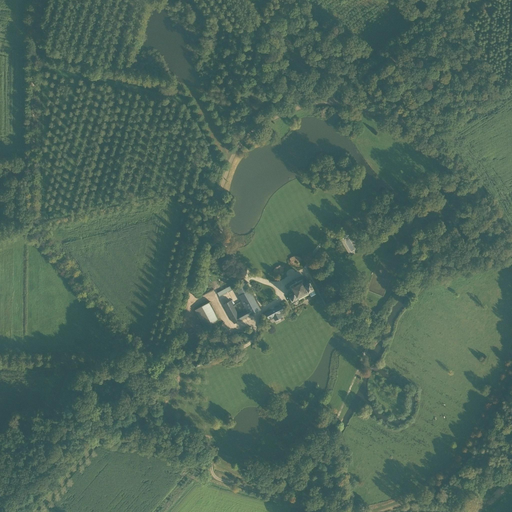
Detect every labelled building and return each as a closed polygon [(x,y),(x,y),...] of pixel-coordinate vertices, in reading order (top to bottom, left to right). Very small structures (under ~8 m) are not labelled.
[(346,230),(338,235),(339,237),(341,240),(349,236),(346,230)] [(298,301),(298,300),(309,294),(310,297),(316,294),(310,281),(304,284),(302,278),(289,285),(292,292),(288,294),(289,295),(293,304),(295,304),(296,304),(297,303),(298,302),(298,301)] [(223,304),(234,324),(260,309),(245,282),(235,288),(239,295),(239,296),(246,310),(238,314),(230,301),(223,304)] [(232,285),(217,293),(219,296),(234,288),(232,285)] [(218,320),(209,303),(194,310),(204,328),(218,320)] [(282,317),(280,314),(284,312),(284,311),(284,310),(282,304),(265,313),(269,320),(273,318),(274,321),(275,320),(277,323),(282,320),(281,317),(282,317)]
